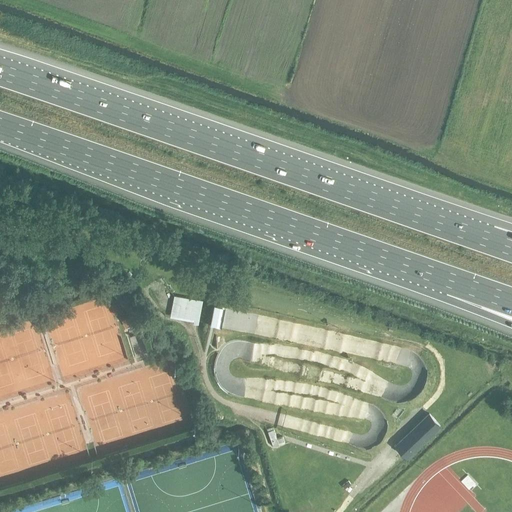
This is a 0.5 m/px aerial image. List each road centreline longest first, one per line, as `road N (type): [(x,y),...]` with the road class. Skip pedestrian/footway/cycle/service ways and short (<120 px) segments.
road 1 (motorway): [(489,240),(0,70)]
road 2 (motorway): [(0,124),(453,280)]
